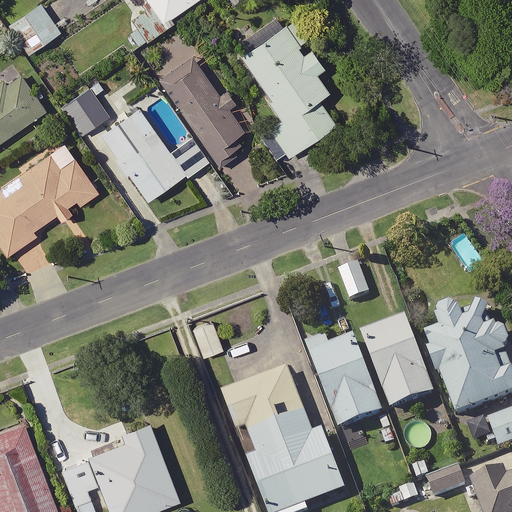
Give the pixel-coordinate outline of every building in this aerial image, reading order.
[(202,0),(148,0),(153,6),(126,24),(140,47),(176,23),(173,19),(202,0)] [(63,34),(41,5),(12,26),(25,44),(39,34),(47,45),(63,34)] [(310,52),(292,24),(243,55),(285,120),(272,128),(291,157),(337,128),(320,101),(331,94),(319,74),(326,69),(314,50),(310,52)] [(228,101),(198,57),(163,80),(221,166),(256,143),(228,101)] [(0,144),(48,110),(18,69),(0,81),(0,144)] [(84,136),(119,111),(103,89),(68,113),(84,136)] [(102,133),(120,159),(117,161),(127,176),(130,174),(150,202),(188,175),(140,107),(102,133)] [(64,223),(76,215),(71,208),(79,203),(82,208),(101,195),(64,140),(17,173),(20,177),(0,191),(0,241),(10,256),(38,236),(35,231),(58,215),(64,223)] [(363,266),(342,273),(352,302),(373,295),(363,266)] [(511,338),(485,325),(492,314),(475,304),(468,315),(451,306),(439,317),(444,333),(429,339),(458,418),(511,398),(511,366),(503,360),(511,341),(511,338)] [(437,397),(408,320),(365,336),(394,413),(437,397)] [(225,351),(216,325),(196,332),(205,357),(225,351)] [(386,416),(355,334),(311,350),(342,433),(386,416)] [(309,417),(291,371),(226,396),(241,434),(250,431),(260,457),(250,461),(270,511),(296,511),(348,492),(318,413),(309,417)] [(511,444),(511,410),(471,426),(476,442),(497,434),(502,448),(511,444)] [(59,511),(27,425),(0,435),(0,501),(4,511),(59,511)] [(112,511),(157,511),(157,510),(181,501),(152,425),(123,436),(126,444),(91,457),(112,511)] [(98,486),(89,462),(64,472),(79,511),(98,511),(89,490),(98,486)] [(467,488),(462,471),(432,481),(437,497),(467,488)] [(511,511),(511,478),(510,479),(508,473),(475,485),(485,511),(511,511)]
